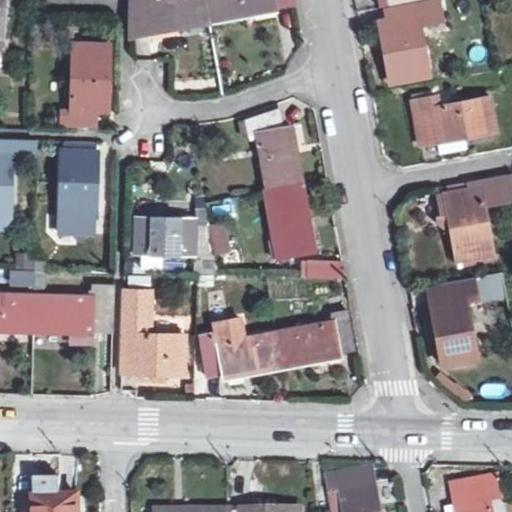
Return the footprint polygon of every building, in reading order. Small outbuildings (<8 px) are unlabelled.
[(0,0),(0,48),(12,49),(11,34),(5,33),(6,0),(0,0)] [(134,0),(134,33),(213,19),(209,0),(134,0)] [(209,0),(213,19),(299,2),(298,0),(209,0)] [(419,0),(402,0),(393,2),(395,16),(383,17),(393,79),(432,72),(419,0)] [(96,111),(111,111),(114,43),(77,42),(75,110),(59,109),(59,123),(96,124),(96,111)] [(442,134),(443,139),(464,136),(502,129),(496,94),(436,104),(435,94),(419,97),(426,137),(442,134)] [(269,190),(271,189),(306,183),(301,157),(298,158),(292,127),(284,128),(281,108),(241,119),(245,136),(260,133),(269,190)] [(464,136),(443,139),(445,152),(466,148),(464,136)] [(15,152),(22,152),(23,140),(0,139),(0,214),(14,215),(15,152)] [(40,140),(23,140),(22,152),(40,152),(40,140)] [(64,231),(97,232),(99,151),(66,149),(64,231)] [(488,200),(511,196),(511,171),(471,178),(472,185),(448,189),(459,256),(497,249),(488,200)] [(306,183),(271,189),(281,257),(316,251),(310,219),(313,218),(306,183)] [(218,253),(212,219),(200,219),(200,215),(140,213),(138,250),(218,253)] [(0,227),(13,228),(14,215),(0,214),(0,227)] [(216,279),(214,256),(195,257),(197,280),(216,279)] [(50,257),(39,257),(39,270),(50,270),(50,257)] [(343,258),(311,258),(310,275),(343,276),(343,258)] [(470,297),(482,295),(478,273),(442,280),(446,300),(435,302),(447,360),(480,354),(470,297)] [(38,294),(38,327),(116,329),(118,285),(95,284),(95,296),(38,294)] [(127,288),(124,358),(140,358),(140,368),(156,369),(156,376),(168,377),(168,369),(187,369),(188,331),(150,330),(151,321),(153,321),(154,288),(127,288)] [(0,326),(38,327),(38,294),(0,293),(0,326)] [(277,330),(284,368),(314,362),(313,358),(340,353),(340,349),(360,346),(353,309),(331,312),(332,320),(277,330)] [(219,331),(204,334),(211,371),(228,368),(230,373),(253,369),(254,373),(284,368),(277,330),(246,336),(242,317),(217,322),(219,331)] [(124,368),(140,368),(140,358),(124,358),(124,368)] [(156,369),(140,368),(140,376),(156,376),(156,369)] [(339,487),(343,511),(379,511),(373,480),(366,481),(363,465),(325,474),(328,488),(339,487)] [(462,485),(465,503),(456,505),(457,511),(504,511),(498,479),(462,485)] [(37,499),(37,511),(80,511),(80,498),(37,499)]
